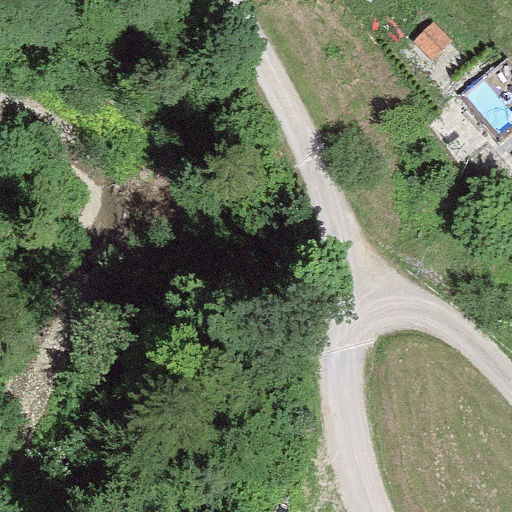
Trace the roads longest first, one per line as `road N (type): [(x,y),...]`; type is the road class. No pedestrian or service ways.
road 1 (track): [(229,0),(334,206),(342,304)]
road 2 (unclassified): [(342,304),(344,411),(378,511)]
